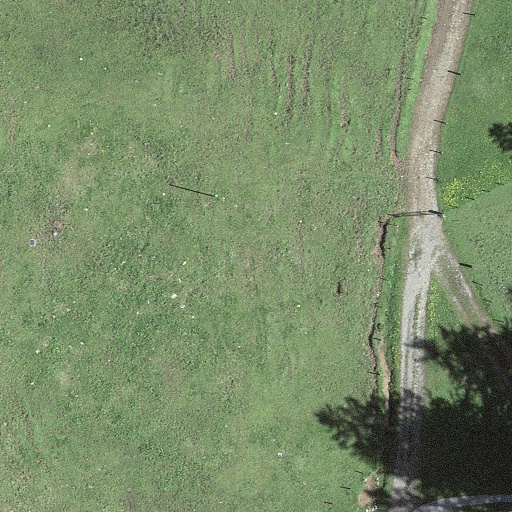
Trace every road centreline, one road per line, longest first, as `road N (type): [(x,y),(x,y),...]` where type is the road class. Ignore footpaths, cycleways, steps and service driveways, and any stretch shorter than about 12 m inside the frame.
road 1 (track): [(422,232),(402,511)]
road 2 (track): [(467,0),(422,232)]
road 3 (track): [(422,232),(511,389)]
